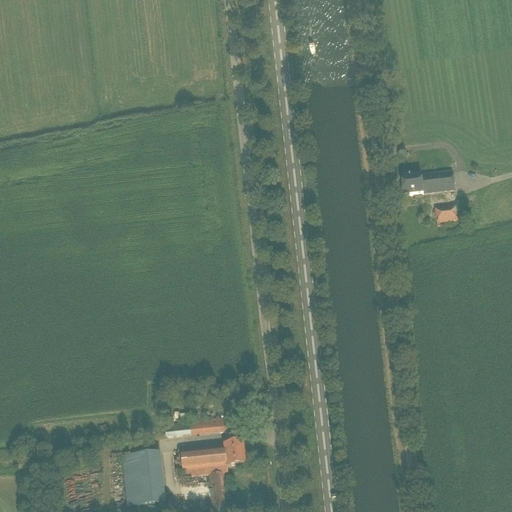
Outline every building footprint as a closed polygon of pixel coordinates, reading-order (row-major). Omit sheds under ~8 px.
[(403,197),(453,192),(455,192),(453,173),(401,178),(403,197)] [(435,209),(437,227),(440,227),(440,223),(458,221),(456,206),(435,209)] [(177,425),(165,426),(165,428),(166,438),(228,432),(227,419),(177,425)] [(227,468),(235,467),(245,466),(243,445),(225,447),(225,446),(180,451),(183,478),(208,475),(212,511),(224,511),(228,511),(224,474),(228,473),(227,468)] [(165,504),(161,464),(160,454),(122,458),(124,472),(126,497),(128,509),(165,504)]
